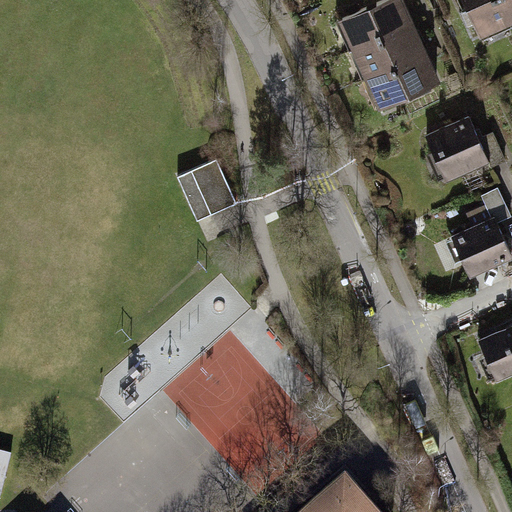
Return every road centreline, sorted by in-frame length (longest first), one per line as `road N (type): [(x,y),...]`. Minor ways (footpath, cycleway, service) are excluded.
road 1 (tertiary): [(237,0),(395,344)]
road 2 (tertiary): [(395,344),(470,511)]
road 3 (residential): [(395,344),(511,290)]
